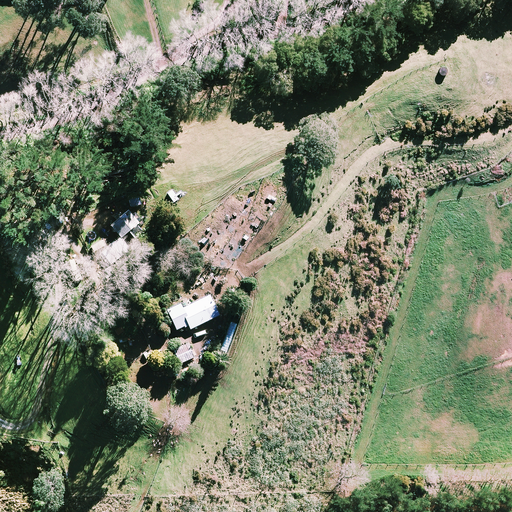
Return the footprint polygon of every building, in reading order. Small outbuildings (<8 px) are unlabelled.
[(178,199),(171,190),(166,194),(173,203),(178,199)] [(119,237),(121,239),(128,233),(137,243),(146,235),(137,226),(139,224),(127,210),(109,227),(119,237)] [(121,239),(119,237),(107,249),(119,262),(131,250),(121,239)] [(218,316),(209,295),(182,308),(179,304),(166,310),(176,331),(187,325),(189,330),(218,316)] [(194,357),(187,343),(170,351),(177,365),(194,357)]
